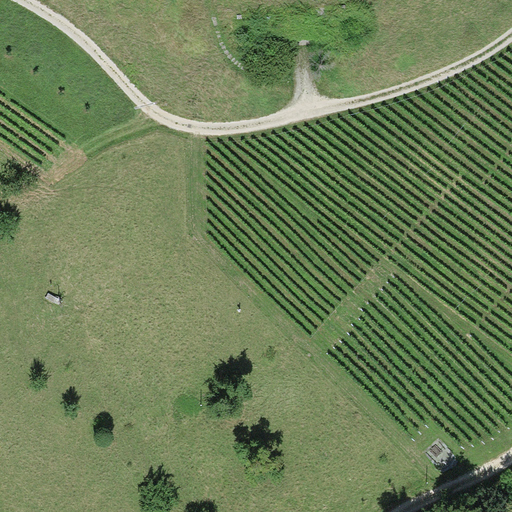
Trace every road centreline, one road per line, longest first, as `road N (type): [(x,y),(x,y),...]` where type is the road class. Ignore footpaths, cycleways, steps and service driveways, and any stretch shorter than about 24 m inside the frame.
road 1 (track): [(315,113),(192,133),(162,123),(73,35),(15,0)]
road 2 (track): [(511,36),(445,76),(315,113)]
